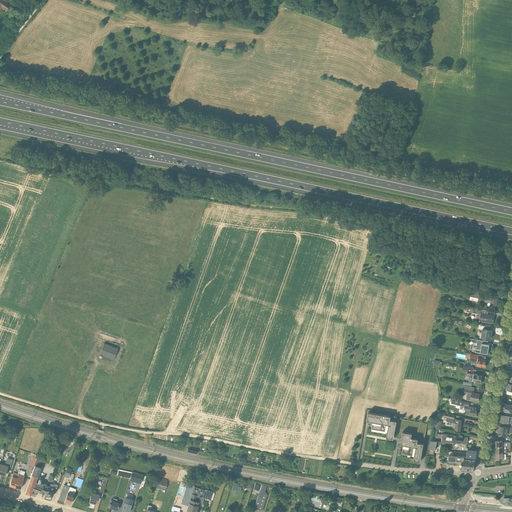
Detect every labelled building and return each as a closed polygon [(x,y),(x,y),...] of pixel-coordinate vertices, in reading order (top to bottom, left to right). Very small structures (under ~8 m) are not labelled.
[(2,7),(8,11),(11,7),(1,0),(0,0),(0,7),(1,8),(2,7)] [(478,301),(491,303),(490,305),(496,306),(497,299),(478,295),(478,291),(471,290),(470,297),(470,300),(478,301)] [(480,321),(493,324),(494,316),(482,314),(480,321)] [(482,338),(490,339),(492,330),(484,329),(482,338)] [(480,353),(488,354),(489,345),(487,345),(488,341),(478,340),(477,343),(478,343),(477,347),(476,347),(476,346),(473,345),(472,350),(481,351),(480,353)] [(114,360),(118,349),(104,343),(100,354),(114,360)] [(478,362),(479,355),(471,354),(467,354),(467,358),(470,359),(470,361),(478,362)] [(482,366),(485,367),(487,360),(482,360),(483,359),(479,358),(477,366),(482,367),(482,366)] [(481,383),(481,382),(482,383),(483,376),(482,376),(467,373),(466,376),(469,376),(468,382),(473,383),(473,381),(481,383)] [(466,399),(478,402),(480,394),(477,394),(477,391),(474,391),(475,387),(461,384),(460,389),(464,390),(464,392),(467,393),(466,399)] [(465,414),(476,416),(477,411),(476,411),(477,408),(469,407),(469,403),(457,400),(457,404),(465,405),(464,410),(465,410),(465,413),(465,414)] [(503,408),(502,411),(511,412),(511,405),(503,404),(502,404),(502,407),(503,407),(502,408),(503,408)] [(421,461),(427,424),(391,417),(391,416),(368,412),(367,421),(373,422),(372,428),(388,431),(386,437),(393,439),(394,435),(402,436),(400,444),(403,445),(402,453),(414,455),(414,460),(421,461)] [(455,415),(444,413),(443,417),(444,417),(443,418),(447,419),(446,422),(453,423),(452,427),(455,427),(454,429),(460,430),(461,421),(457,421),(456,419),(454,419),(455,415)] [(511,417),(500,415),(501,416),(501,418),(500,418),(499,420),(500,421),(511,424),(511,423),(511,417)] [(511,427),(499,425),(499,429),(498,429),(497,431),(498,432),(507,434),(507,431),(510,432),(510,431),(511,431),(511,427)] [(463,437),(463,435),(442,433),(442,442),(452,443),(452,440),(462,441),(461,444),(467,444),(468,437),(463,437)] [(464,457),(475,458),(476,451),(466,450),(466,453),(449,451),(449,455),(464,457)] [(7,470),(10,470),(13,460),(7,458),(5,465),(1,464),(0,468),(0,473),(6,475),(7,470)] [(35,466),(25,493),(35,497),(37,490),(41,491),(41,492),(43,485),(40,484),(41,480),(39,479),(38,482),(36,482),(41,468),(43,461),(37,459),(35,466)] [(462,463),(461,468),(474,470),(475,460),(464,459),(462,459),(462,463)] [(67,467),(66,471),(64,476),(69,478),(72,469),(67,467)] [(50,483),(46,494),(52,496),(54,493),(55,493),(57,488),(59,489),(64,476),(66,471),(64,470),(62,474),(60,474),(56,484),(54,483),(54,484),(51,483),(50,483)] [(9,486),(20,489),(24,476),(13,472),(9,486)] [(141,484),(143,475),(132,472),(130,481),(141,484)] [(108,478),(104,477),(99,492),(103,493),(108,478)] [(160,479),(158,485),(167,487),(168,483),(167,483),(167,481),(160,479)] [(50,483),(48,482),(46,485),(43,484),(43,485),(41,492),(41,493),(43,494),(44,493),(45,493),(44,493),(46,494),(50,483)] [(189,500),(194,487),(194,485),(188,484),(183,498),(189,500)] [(64,485),(58,500),(64,502),(70,487),(64,485)] [(264,492),(265,487),(261,486),(254,508),(262,511),(267,495),(267,494),(266,493),(264,492)] [(64,502),(70,504),(76,489),(70,487),(64,502)] [(205,490),(194,487),(189,500),(185,511),(195,511),(198,505),(201,506),(202,503),(202,504),(204,498),(210,500),(213,492),(205,489),(205,490)] [(92,493),(89,502),(95,504),(96,502),(97,502),(99,495),(92,493)] [(112,499),(110,504),(110,503),(109,504),(110,505),(109,508),(110,508),(117,510),(120,503),(115,502),(116,498),(113,497),(113,500),(112,499)] [(123,511),(128,511),(131,504),(132,499),(125,497),(124,502),(125,503),(123,511)]
